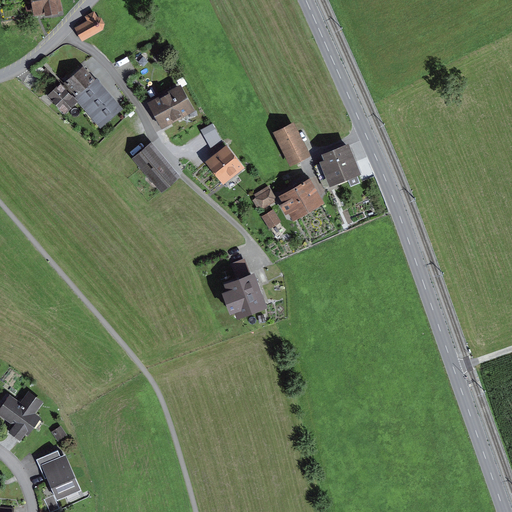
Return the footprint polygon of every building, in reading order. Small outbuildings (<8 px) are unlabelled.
[(34,0),(37,15),(61,11),(59,0),(34,0)] [(91,20),(75,29),(82,40),(105,28),(106,24),(102,17),(97,17),(95,13),(88,16),(91,20)] [(82,93),(98,80),(85,66),(70,78),(82,93)] [(98,80),(82,93),(98,114),(114,102),(98,80)] [(66,84),(54,94),(67,110),(79,101),(66,84)] [(151,104),(163,126),(191,111),(179,89),(151,104)] [(296,162),(310,156),(298,127),(283,134),(296,162)] [(162,190),(177,177),(150,145),(135,158),(162,190)] [(226,149),(208,163),(222,181),(240,167),(226,149)] [(363,172),(352,149),(328,159),(339,183),(363,172)] [(282,198),(294,219),(321,204),(309,183),(282,198)] [(268,189),(256,195),(263,207),(274,201),(268,189)] [(273,212),(264,217),(270,227),(279,222),(273,212)] [(236,311),(238,317),(263,308),(253,278),(228,287),(230,292),(227,293),(233,312),(236,311)] [(21,439),(26,432),(28,434),(38,419),(32,414),(40,403),(28,395),(20,406),(9,399),(0,412),(0,414),(16,425),(11,432),(21,439)] [(49,473),(58,494),(79,484),(65,454),(61,455),(58,449),(39,458),(47,474),(49,473)]
